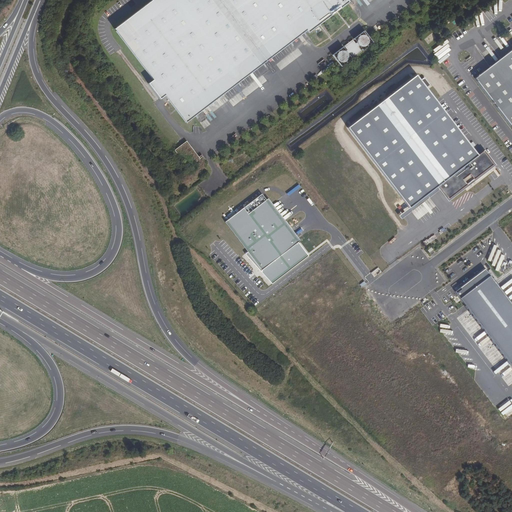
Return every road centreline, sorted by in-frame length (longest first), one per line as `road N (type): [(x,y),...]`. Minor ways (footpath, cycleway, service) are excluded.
road 1 (motorway): [(254,411),(163,329),(120,191),(33,66),(39,2)]
road 2 (motorway): [(394,511),(0,275)]
road 3 (motorway): [(0,297),(357,511)]
road 4 (motorway): [(0,317),(275,481)]
road 5 (motorway): [(0,119),(25,109),(54,122),(100,173),(118,218),(118,240),(97,269),(59,277),(17,267)]
road 6 (motorway): [(0,460),(127,427),(176,436),(275,481)]
road 7 (motorway): [(254,411),(17,267)]
road 8 (motorway): [(415,511),(254,411)]
road 9 (motorway): [(0,318),(43,352),(60,395),(49,425),(0,447)]
